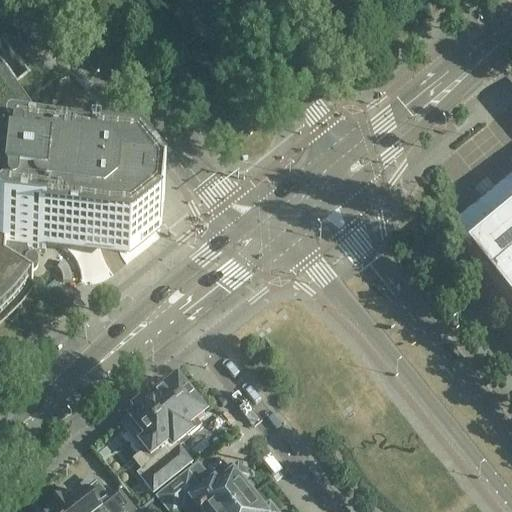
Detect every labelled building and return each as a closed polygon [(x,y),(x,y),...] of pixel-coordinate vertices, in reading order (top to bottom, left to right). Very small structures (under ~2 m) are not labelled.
[(370,3),(367,0),(317,0),(320,3),(319,7),(326,16),(330,16),(331,16),(334,21),(337,19),(342,25),(357,13),(362,13),(369,7),(370,3)] [(0,311),(4,308),(9,303),(14,298),(18,293),(22,288),(26,283),(29,277),(26,275),(27,272),(29,273),(30,273),(32,273),(33,273),(34,272),(35,271),(36,270),(37,269),(37,267),(37,266),(37,264),(36,263),(35,262),(34,261),(33,260),(32,260),(31,260),(30,260),(29,260),(26,252),(44,254),(45,254),(128,263),(158,239),(161,214),(137,184),(53,175),(53,174),(35,172),(39,165),(40,166),(41,166),(43,166),(45,166),(46,165),(47,164),(48,163),(48,162),(49,161),(49,160),(49,159),(48,157),(48,156),(47,155),(46,154),(45,154),(44,153),(42,153),(40,153),(39,150),(43,149),(41,142),(38,136),(35,130),(32,124),(28,118),(25,112),(21,106),(16,101),(12,96),(7,91),(2,86),(0,84),(0,311)] [(511,192),(499,203),(493,196),(486,202),(492,209),(457,237),(496,285),(511,305),(511,192)] [(62,281),(62,283),(71,284),(71,282),(71,279),(71,277),(70,275),(69,272),(68,270),(67,268),(65,266),(64,265),(62,263),(56,270),(58,272),(59,273),(60,274),(61,276),(62,278),(62,280),(62,281)] [(176,448),(190,437),(190,436),(199,429),(195,424),(203,417),(189,399),(192,397),(181,383),(178,385),(177,383),(154,402),(152,398),(134,413),(136,416),(129,422),(146,442),(138,448),(143,454),(134,462),(143,474),(138,478),(153,496),(190,466),(176,448)] [(234,511),(250,499),(240,486),(246,481),(247,483),(249,481),(241,471),(223,485),(219,480),(209,489),(199,477),(203,474),(196,466),(155,499),(165,511),(180,511),(184,509),(186,511),(234,511)] [(135,511),(136,511),(115,484),(89,506),(76,491),(62,503),(61,501),(58,504),(55,500),(46,507),(49,511),(47,511),(135,511)] [(273,511),(268,505),(266,507),(267,508),(261,511),(260,511),(250,499),(234,511),(273,511)]
